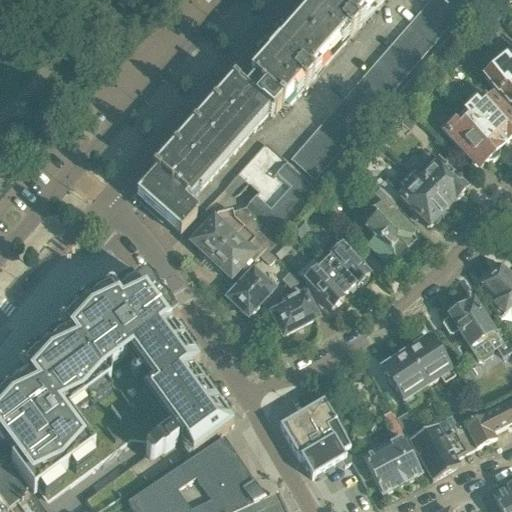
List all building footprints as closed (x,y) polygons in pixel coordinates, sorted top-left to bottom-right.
[(253,87),(280,111),(281,111),(281,112),(282,111),(288,111),(303,94),(304,94),(314,83),(313,83),(349,43),(359,32),(358,32),(386,0),(322,0),(313,10),(315,11),(298,30),(297,30),(295,32),(296,33),(279,51),(278,50),(268,61),(269,63),(253,81),(252,80),(251,82),(253,84),(253,85),(253,86),(253,87)] [(453,13),(459,6),(451,0),(435,0),(434,1),(451,15),(453,13)] [(469,0),(463,0),(460,5),(466,11),(472,3),(473,3),(469,0)] [(446,21),(451,15),(434,1),(427,9),(444,23),(446,21)] [(473,10),(480,15),(486,8),(480,2),(473,10)] [(460,5),(459,6),(453,13),(459,18),(465,11),(466,11),(460,5)] [(486,8),(480,15),(476,19),(483,25),(494,26),(502,20),(486,8)] [(439,29),(444,23),(427,9),(419,18),(436,32),(439,29)] [(473,23),(476,19),(480,15),(473,10),(467,18),(473,23)] [(446,21),(452,26),(458,20),(459,18),(453,13),(451,15),(446,21)] [(432,37),(436,32),(419,18),(415,22),(412,26),(415,29),(419,33),(428,41),(432,37)] [(467,30),(473,23),(467,18),(460,25),(467,30)] [(450,28),(452,26),(446,21),(444,23),(439,29),(445,34),(450,28)] [(460,38),(467,30),(460,25),(454,33),(460,38)] [(425,45),(428,41),(419,33),(415,29),(412,26),(406,33),(403,37),(415,47),(419,51),(425,45)] [(443,37),(445,34),(439,29),(436,32),(432,37),(438,42),(443,37)] [(447,40),(454,45),(460,38),(454,33),(447,40)] [(403,37),(394,46),(411,60),(415,55),(418,52),(419,51),(415,47),(403,37)] [(425,45),(431,50),(435,46),(438,42),(432,37),(428,41),(425,45)] [(453,48),(462,58),(471,50),(460,39),(453,48)] [(447,53),(454,45),(447,40),(440,48),(447,53)] [(426,56),(431,50),(425,45),(419,51),(418,52),(424,58),(426,56)] [(394,46),(387,54),(404,68),(411,60),(394,46)] [(440,61),(447,53),(440,48),(434,55),(440,61)] [(415,55),(411,60),(415,64),(418,66),(424,58),(418,52),(415,55)] [(387,54),(380,62),(397,76),(404,68),(387,54)] [(427,63),(434,68),(440,61),(434,55),(427,63)] [(511,57),(483,81),(497,98),(498,97),(509,110),(510,109),(511,110),(511,57)] [(411,60),(404,68),(411,74),(415,68),(418,66),(415,64),(411,60)] [(390,84),(397,76),(380,62),(372,71),(389,86),(390,84)] [(427,76),(434,68),(427,63),(421,70),(427,76)] [(411,74),(404,68),(397,76),(404,82),(410,74),(411,74)] [(440,88),(449,80),(437,68),(429,77),(440,88)] [(421,83),(427,76),(421,70),(414,78),(421,83)] [(383,92),(389,86),(372,71),(365,79),(382,94),(383,92)] [(403,82),(404,82),(397,76),(390,84),(397,90),(403,82)] [(407,86),(414,91),(421,83),(414,78),(407,86)] [(374,102),(377,100),(382,94),(365,79),(358,88),(374,102)] [(383,92),(390,97),(395,91),(397,90),(390,84),(389,86),(383,92)] [(408,99),(414,91),(407,86),(401,93),(408,99)] [(275,117),(280,111),(253,87),(246,95),(243,93),(242,95),(241,94),(222,114),(221,114),(220,115),(221,115),(202,136),(201,137),(182,158),(181,159),(148,196),(156,203),(149,210),(165,224),(180,208),(183,205),(186,208),(187,207),(186,207),(188,205),(189,206),(272,114),(275,117)] [(370,108),(374,102),(358,88),(350,96),(367,111),(370,108)] [(388,99),(390,97),(383,92),(382,94),(377,100),(383,105),(388,99)] [(401,106),(408,99),(401,93),(394,101),(401,106)] [(467,116),(500,151),(507,144),(507,145),(511,140),(511,123),(484,94),(472,106),(475,108),(467,116)] [(363,115),(367,111),(350,96),(343,105),(359,119),(363,115)] [(402,108),(414,119),(422,109),(410,99),(402,108)] [(381,108),(383,105),(377,100),(374,102),(370,108),(376,113),(381,108)] [(388,108),(394,114),(401,106),(394,101),(388,108)] [(343,105),(336,113),(352,127),(356,123),(359,119),(343,105)] [(363,115),(369,121),(373,116),(376,113),(370,108),(367,111),(363,115)] [(418,123),(414,119),(402,108),(380,132),(388,139),(402,124),(410,131),(418,123)] [(388,121),(394,114),(388,108),(381,116),(388,121)] [(336,113),(328,122),(345,136),(349,131),(352,127),(336,113)] [(464,113),(452,124),(449,121),(441,130),(480,170),(488,163),(495,164),(500,158),(500,151),(467,116),(464,113)] [(366,125),(369,121),(363,115),(359,119),(356,123),(362,129),(366,125)] [(381,129),(388,121),(381,116),(375,123),(381,129)] [(342,139),(345,136),(328,122),(321,130),(337,144),(342,139)] [(359,133),(362,129),(356,123),(352,127),(349,131),(355,137),(359,133)] [(368,131),(374,136),(381,129),(375,123),(368,131)] [(335,147),(337,144),(321,130),(314,138),(330,152),(335,147)] [(342,139),(348,145),(351,142),(355,137),(349,131),(345,136),(342,139)] [(368,144),(374,136),(368,131),(361,138),(368,144)] [(328,155),(330,152),(314,138),(306,147),(322,161),(328,155)] [(361,151),(368,144),(361,138),(355,146),(361,151)] [(344,150),(348,145),(342,139),(337,144),(335,147),(342,153),(344,150)] [(348,153),(355,159),(361,151),(355,146),(348,153)] [(321,163),(322,161),(306,147),(298,155),(315,170),(321,163)] [(337,158),(342,153),(335,147),(330,152),(328,155),(335,161),(337,158)] [(321,198),(309,187),(267,148),(224,195),(233,203),(247,187),(258,197),(245,212),(217,218),(186,252),(226,289),(251,262),(254,265),(267,252),(267,251),(271,254),(282,242),(321,198)] [(348,166),(355,159),(348,153),(341,161),(348,166)] [(292,165),(307,179),(314,170),(315,170),(298,155),(290,164),(291,165),(292,165)] [(321,163),(328,168),(329,167),(335,161),(328,155),(322,161),(321,163)] [(422,183),(448,209),(454,202),(456,204),(468,192),(440,164),(439,165),(433,159),(422,170),(428,176),(422,183)] [(341,174),(348,166),(341,161),(335,169),(341,174)] [(321,176),(328,168),(321,163),(315,170),(314,170),(321,176)] [(328,176),(335,181),(341,174),(335,169),(328,176)] [(314,170),(307,179),(314,184),(321,176),(314,170)] [(400,201),(401,202),(415,216),(415,220),(419,224),(421,222),(428,229),(433,229),(438,223),(439,223),(450,211),(448,209),(422,183),(420,181),(419,181),(413,175),(402,188),(407,194),(402,200),(400,201)] [(328,189),(335,181),(328,176),(322,184),(328,189)] [(322,197),(328,189),(322,184),(315,191),(322,197)] [(396,206),(401,202),(400,201),(402,200),(385,184),(379,190),(381,191),(392,202),(396,206)] [(386,207),(392,202),(381,191),(371,201),(381,212),(376,216),(380,220),(368,231),(377,241),(370,248),(386,265),(394,258),(396,260),(399,260),(419,241),(386,207)] [(290,234),(297,240),(304,233),(297,226),(290,234)] [(320,261),(350,293),(356,287),(357,289),(370,277),(343,249),(336,241),(316,260),(318,263),(320,261)] [(282,242),(271,254),(281,264),(293,251),(282,242)] [(267,252),(254,265),(260,259),(269,268),(276,261),(267,252)] [(350,293),(320,261),(318,263),(301,279),(305,284),(331,313),(344,301),(343,300),(350,293)] [(511,280),(502,271),(503,270),(502,269),(492,279),(490,278),(484,284),(485,286),(481,289),(482,290),(483,290),(497,304),(491,310),(502,321),(511,311),(511,280)] [(247,321),(250,318),(254,318),(258,314),(258,310),(273,293),(253,274),(227,302),(247,321)] [(292,291),(299,284),(290,275),(283,282),(292,291)] [(161,299),(151,285),(142,284),(137,288),(136,287),(126,294),(113,292),(107,296),(106,295),(87,309),(83,312),(64,326),(65,327),(59,331),(57,345),(48,352),(24,369),(25,370),(19,374),(17,388),(8,395),(8,396),(4,399),(0,401),(0,453),(15,474),(23,475),(30,484),(31,484),(36,489),(36,490),(48,505),(69,490),(69,491),(131,446),(146,448),(172,428),(179,437),(178,439),(175,435),(146,456),(145,461),(146,462),(111,488),(124,505),(152,486),(204,453),(228,433),(233,429),(191,371),(199,365),(171,326),(172,326),(174,316),(164,303),(163,303),(160,299),(161,299)] [(284,337),(317,320),(304,296),(284,306),(285,309),(272,316),(284,337)] [(497,340),(473,304),(464,311),(463,310),(450,319),(450,320),(442,326),(450,339),(459,333),(471,351),(470,352),(478,364),(483,365),(492,360),(493,354),(497,351),(503,361),(511,354),(511,350),(503,336),(497,340)] [(405,355),(427,389),(440,381),(444,387),(455,380),(429,340),(405,355)] [(414,398),(427,389),(405,355),(381,371),(408,412),(418,405),(414,398)] [(350,373),(351,378),(354,382),(362,381),(364,377),(364,372),(361,369),(352,370),(350,373)] [(463,424),(456,428),(453,430),(458,440),(468,457),(477,453),(477,454),(497,443),(493,436),(511,426),(511,404),(465,428),(463,424)] [(468,422),(475,419),(477,417),(470,405),(461,410),(468,422)] [(350,467),(355,465),(353,460),(334,424),(323,406),(281,431),(300,464),(301,463),(313,482),(342,464),(345,470),(350,467)] [(412,413),(396,422),(407,441),(422,432),(412,413)] [(409,443),(407,441),(396,422),(392,414),(384,419),(398,444),(363,462),(360,457),(353,460),(355,465),(365,483),(372,479),(382,499),(421,479),(408,454),(413,451),(410,444),(409,443)] [(412,443),(410,444),(413,451),(433,485),(461,470),(457,463),(468,457),(458,440),(453,430),(456,428),(451,419),(448,421),(412,443)] [(263,506),(254,492),(255,492),(238,467),(224,446),(128,510),(129,511),(283,511),(278,500),(263,506)] [(42,511),(15,474),(0,453),(0,511),(42,511)] [(511,511),(511,492),(494,502),(499,511),(511,511)]
